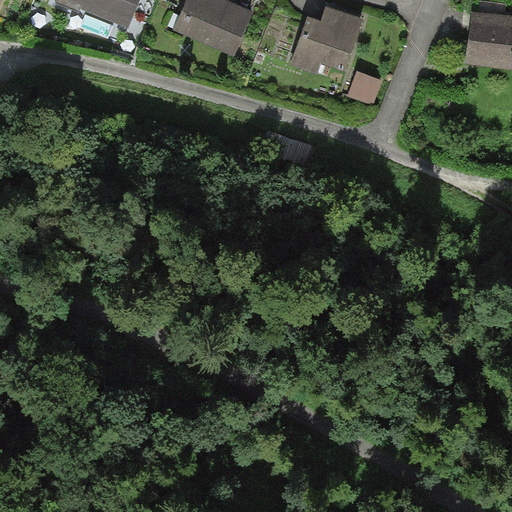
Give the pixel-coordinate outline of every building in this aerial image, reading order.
[(57,0),(56,4),(79,13),(80,10),(128,30),(140,0),(57,0)] [(227,2),(221,0),(187,0),(174,31),(235,57),(254,14),(227,2)] [(364,22),(326,9),(322,22),(308,17),(291,66),(316,75),(320,65),(345,74),(364,22)] [(511,18),(472,13),(465,65),(511,70),(511,18)] [(383,82),(357,72),(347,96),(374,107),(383,82)]
